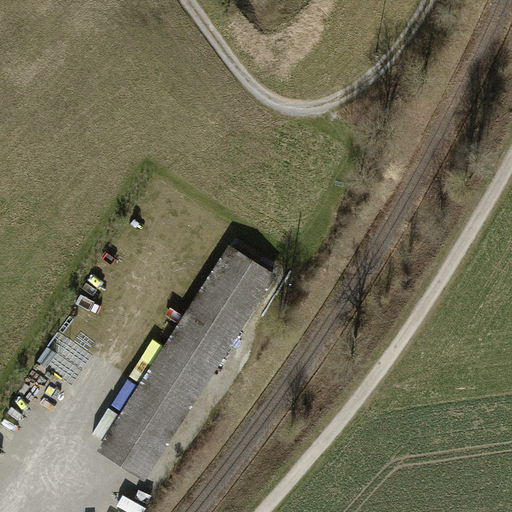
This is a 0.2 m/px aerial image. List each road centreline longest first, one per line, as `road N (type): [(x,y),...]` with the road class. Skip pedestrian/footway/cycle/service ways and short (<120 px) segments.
road 1 (track): [(261,511),(386,367),(511,166)]
road 2 (track): [(420,0),(402,42),(350,96),(306,111),(264,95),(189,0)]
